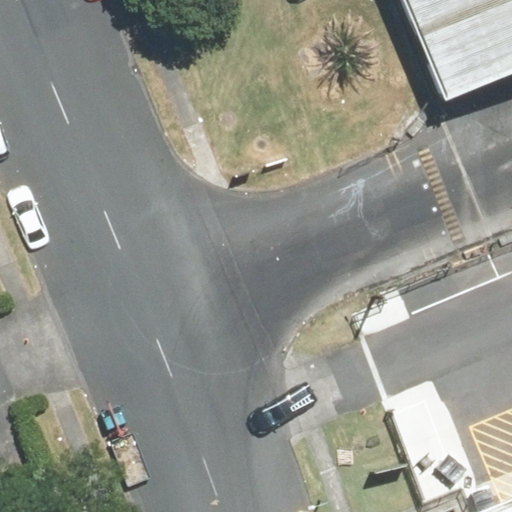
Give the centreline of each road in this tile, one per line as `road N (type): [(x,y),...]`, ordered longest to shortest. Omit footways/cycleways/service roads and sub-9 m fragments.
road 1 (unclassified): [(219,511),(180,388),(21,0)]
road 2 (unknown): [(180,388),(511,272)]
